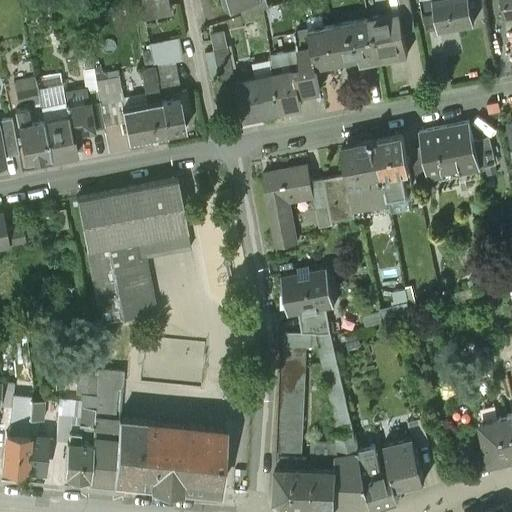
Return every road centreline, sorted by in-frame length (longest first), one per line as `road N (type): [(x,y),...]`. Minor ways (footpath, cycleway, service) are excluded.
road 1 (residential): [(259,511),(269,337),(236,146)]
road 2 (residential): [(511,91),(236,146)]
road 3 (residential): [(236,146),(0,190)]
road 4 (residential): [(208,511),(0,495)]
